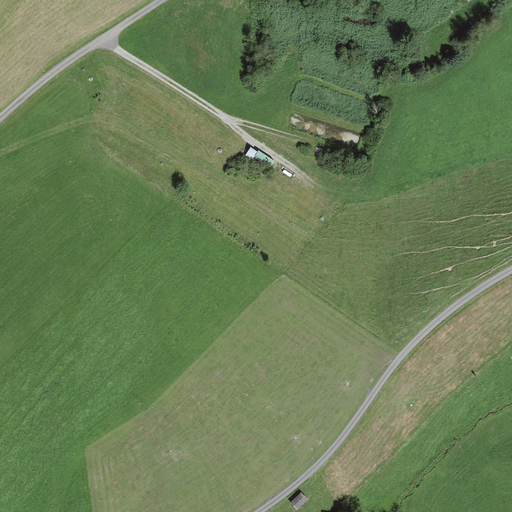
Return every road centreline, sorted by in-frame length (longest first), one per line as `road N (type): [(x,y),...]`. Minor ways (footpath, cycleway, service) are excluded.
road 1 (track): [(511,269),(423,333),(327,455),(257,511)]
road 2 (track): [(101,41),(320,188),(362,196)]
